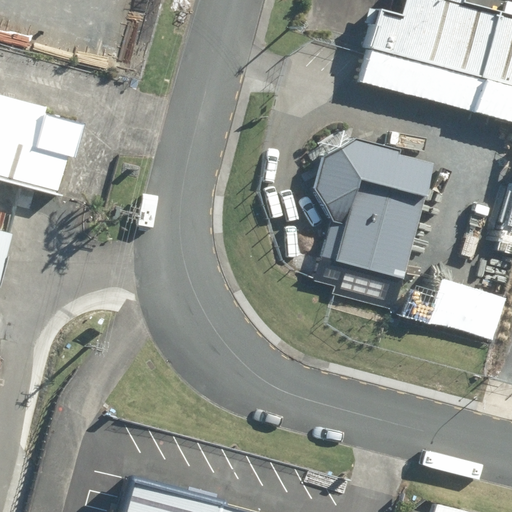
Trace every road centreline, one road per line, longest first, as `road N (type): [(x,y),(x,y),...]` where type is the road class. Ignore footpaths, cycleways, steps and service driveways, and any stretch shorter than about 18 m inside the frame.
road 1 (unclassified): [(511,449),(301,397),(243,363),(223,341),(189,266),(207,129),(239,0)]
road 2 (unknown): [(64,439),(322,511)]
